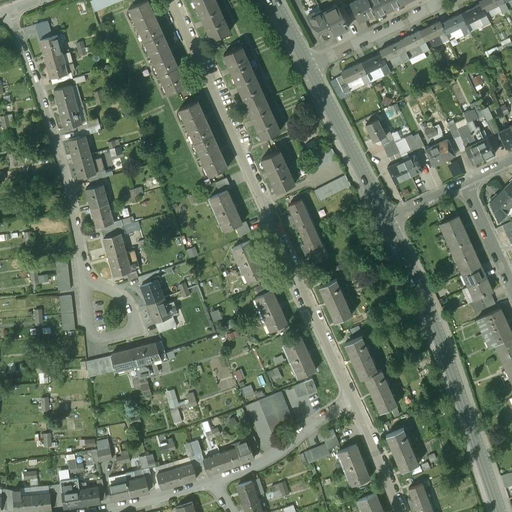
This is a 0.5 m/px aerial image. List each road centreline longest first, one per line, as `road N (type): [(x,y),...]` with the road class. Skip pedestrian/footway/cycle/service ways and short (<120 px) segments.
road 1 (residential): [(354,399),(174,0)]
road 2 (tertiary): [(499,511),(385,216)]
road 3 (residential): [(7,11),(50,126),(83,276)]
road 4 (tertiary): [(385,216),(314,59)]
road 5 (residential): [(213,483),(261,463),(354,399)]
road 6 (residential): [(83,276),(91,331),(101,336),(127,330),(132,318),(121,294),(98,282)]
road 7 (residential): [(314,59),(436,0)]
road 8 (residential): [(397,511),(354,399)]
